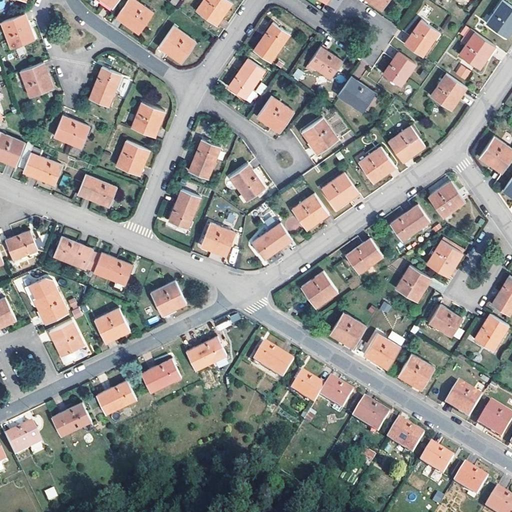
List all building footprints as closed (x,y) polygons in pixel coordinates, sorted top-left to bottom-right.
[(138,0),(129,0),(121,12),(133,20),(130,24),(140,32),(155,11),(138,0)] [(230,0),(204,0),(198,10),(214,23),(223,11),(226,13),(234,2),(230,0)] [(374,0),(373,3),(383,10),(390,0),(374,0)] [(511,7),(504,1),(488,24),(508,38),(511,32),(511,25),(511,23),(511,7)] [(218,25),(226,13),(223,11),(214,23),(218,25)] [(26,12),(2,21),(12,47),(36,38),(31,26),(27,28),(24,20),(28,19),(26,12)] [(125,21),(130,24),(133,20),(121,12),(118,16),(125,21)] [(422,19),(405,44),(423,56),(440,32),(422,19)] [(274,22),(255,50),(272,62),(291,34),(279,25),(274,22)] [(168,48),(170,46),(175,50),(172,54),(183,62),(198,41),(175,25),(164,41),(162,44),(168,48)] [(465,26),(458,36),(466,41),(473,31),(465,26)] [(475,32),(460,54),(481,69),(487,59),(485,57),(484,56),(493,43),(475,32)] [(487,59),(496,46),(493,43),(484,56),(485,57),(487,59)] [(170,46),(168,48),(162,44),(160,46),(172,54),(175,50),(170,46)] [(321,46),(310,63),(332,78),(344,61),(321,46)] [(399,52),(384,74),(402,86),(416,64),(399,52)] [(249,58),(230,86),(246,98),(266,70),(249,58)] [(45,61),(40,63),(44,72),(48,71),(45,61)] [(40,63),(21,71),(31,96),(55,87),(48,71),(44,72),(40,63)] [(466,79),(471,69),(459,64),(455,74),(466,79)] [(102,66),(90,98),(109,105),(122,74),(109,68),(102,66)] [(298,68),(292,76),(299,81),(304,73),(298,68)] [(447,73),(431,96),(452,110),(459,99),(457,98),(456,97),(464,84),(447,73)] [(352,77),(339,95),(364,113),(376,94),(352,77)] [(459,99),(468,87),(464,84),(456,97),(457,98),(459,99)] [(271,118),(284,127),(295,111),(272,95),(258,115),(268,122),(271,118)] [(143,101),(132,127),(151,135),(157,120),(161,122),(166,111),(143,101)] [(63,115),(55,135),(83,146),(91,125),(63,115)] [(324,117),(304,132),(311,142),(315,139),(323,151),(340,140),(324,117)] [(268,122),(280,131),(284,127),(271,118),(268,122)] [(151,135),(155,136),(161,122),(157,120),(151,135)] [(412,125),(390,140),(401,156),(415,147),(417,149),(418,151),(427,145),(412,125)] [(1,131),(0,133),(0,157),(3,159),(4,157),(5,155),(12,158),(10,162),(17,164),(26,141),(1,131)] [(511,146),(495,135),(481,156),(491,163),(494,159),(506,167),(511,157),(511,146)] [(204,138),(191,171),(209,179),(222,147),(204,138)] [(127,139),(117,165),(136,173),(142,157),(144,158),(146,159),(150,149),(127,139)] [(311,142),(319,154),(323,151),(315,139),(311,142)] [(24,170),(32,151),(36,142),(32,141),(21,169),(24,170)] [(382,146),(360,161),(374,182),(385,174),(383,173),(382,171),(394,162),(382,146)] [(401,156),(404,161),(418,151),(417,149),(415,147),(401,156)] [(32,151),(24,170),(55,183),(63,164),(32,151)] [(136,173),(140,174),(146,159),(144,158),(142,157),(136,173)] [(491,163),(503,171),(506,167),(494,159),(491,163)] [(385,174),(397,166),(394,162),(382,171),(383,173),(385,174)] [(250,163),(232,176),(249,201),(267,188),(250,163)] [(345,172),(323,188),(337,208),(347,201),(345,197),(357,188),(345,172)] [(86,173),(78,193),(110,206),(115,192),(118,186),(86,173)] [(464,196),(452,180),(429,196),(444,216),(455,209),(452,204),(464,196)] [(352,198),(360,192),(357,188),(345,197),(347,201),(352,198)] [(183,190),(171,221),(190,229),(193,219),(198,221),(202,212),(197,210),(202,197),(183,190)] [(316,193),(294,208),(308,228),(318,222),(315,218),(327,209),(316,193)] [(455,209),(467,200),(464,196),(452,204),(455,209)] [(419,203),(391,223),(394,227),(403,239),(431,220),(419,203)] [(315,218),(318,222),(323,218),(330,213),(327,209),(315,218)] [(261,217),(266,224),(274,218),(268,211),(261,217)] [(202,212),(198,221),(204,223),(207,214),(202,212)] [(193,219),(190,229),(195,230),(198,221),(193,219)] [(211,222),(202,245),(214,250),(215,248),(216,245),(222,248),(220,252),(228,256),(237,232),(211,222)] [(282,222),(254,242),(266,259),(294,239),(282,222)] [(32,230),(7,240),(15,259),(39,249),(32,230)] [(62,242),(57,255),(88,268),(88,267),(96,270),(103,255),(95,251),(95,249),(64,236),(62,242)] [(372,237),(347,255),(360,272),(384,255),(372,237)] [(442,239),(428,262),(446,273),(454,260),(457,262),(463,252),(442,239)] [(135,265),(104,253),(103,255),(96,270),(96,271),(128,284),(135,265)] [(446,273),(449,275),(457,262),(454,260),(446,273)] [(411,263),(397,287),(418,301),(425,290),(421,287),(429,274),(411,263)] [(324,271),(302,287),(314,303),(326,294),(329,298),(339,291),(324,271)] [(421,287),(425,290),(433,277),(429,274),(421,287)] [(511,274),(493,303),(510,314),(511,310),(511,274)] [(51,321),(70,312),(58,287),(54,279),(48,277),(37,282),(39,285),(28,290),(33,300),(36,298),(41,309),(45,307),(51,321)] [(178,280),(153,292),(162,311),(175,305),(177,309),(189,303),(178,280)] [(326,294),(314,303),(317,307),(329,298),(326,294)] [(7,296),(0,299),(0,321),(5,319),(7,324),(18,318),(7,296)] [(380,309),(387,313),(391,306),(384,301),(380,309)] [(441,304),(430,322),(453,335),(464,318),(441,304)] [(162,311),(164,315),(177,309),(175,305),(162,311)] [(41,309),(47,322),(51,321),(45,307),(41,309)] [(121,308),(96,320),(105,338),(120,331),(122,335),(132,330),(121,308)] [(344,311),(331,333),(341,339),(344,335),(357,343),(367,325),(344,311)] [(491,313),(475,338),(494,350),(510,324),(491,313)] [(74,320),(55,329),(61,341),(57,343),(63,355),(75,350),(85,345),(74,320)] [(61,341),(55,329),(51,330),(57,343),(61,341)] [(105,338),(107,342),(122,335),(120,331),(105,338)] [(391,331),(387,338),(401,345),(405,338),(391,331)] [(378,332),(365,353),(376,360),(377,358),(379,356),(391,363),(401,346),(378,332)] [(344,335),(341,339),(354,347),(357,343),(344,335)] [(219,336),(188,351),(197,370),(228,355),(219,336)] [(263,348),(254,361),(283,379),(294,361),(265,344),(263,348)] [(75,350),(63,355),(65,361),(68,362),(77,357),(77,355),(75,350)] [(412,353),(399,374),(410,380),(411,379),(412,377),(425,384),(435,367),(412,353)] [(376,360),(388,367),(391,363),(379,356),(377,358),(376,360)] [(174,358),(144,373),(153,391),(183,376),(174,358)] [(303,372),(292,390),(315,404),(320,395),(326,386),(303,372)] [(331,377),(326,386),(320,395),(343,409),(354,391),(331,377)] [(410,380),(423,388),(425,384),(412,377),(411,379),(410,380)] [(113,388),(99,395),(108,414),(138,399),(129,380),(113,388)] [(459,382),(449,399),(462,407),(461,409),(460,411),(470,417),(483,396),(459,382)] [(365,398),(354,417),(379,432),(390,413),(365,398)] [(462,407),(449,399),(446,403),(460,411),(461,409),(462,407)] [(61,414),(54,417),(63,435),(94,420),(85,402),(61,414)] [(511,413),(491,402),(481,419),(494,427),(493,428),(492,430),(502,437),(511,420),(511,413)] [(310,408),(305,418),(310,421),(316,411),(310,408)] [(400,419),(388,438),(414,454),(422,440),(425,435),(400,419)] [(481,419),(479,423),(492,430),(493,428),(494,427),(481,419)] [(35,423),(8,436),(18,456),(45,442),(35,423)] [(0,441),(0,474),(7,471),(3,463),(9,460),(0,441)] [(432,443),(421,461),(444,474),(455,456),(432,443)] [(367,448),(363,454),(372,459),(376,453),(367,448)] [(466,463),(455,481),(478,495),(485,483),(489,477),(466,463)] [(48,500),(58,497),(54,486),(44,490),(48,500)] [(511,511),(511,495),(498,487),(486,506),(495,511),(511,511)] [(437,490),(432,500),(440,503),(444,493),(437,490)]
